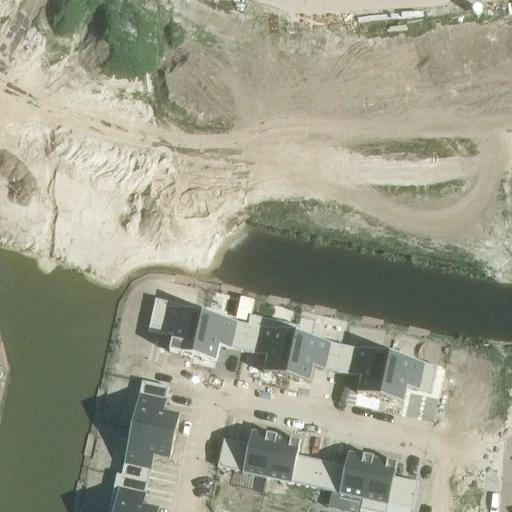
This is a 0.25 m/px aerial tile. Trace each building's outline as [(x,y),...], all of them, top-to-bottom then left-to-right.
[(75,7),(53,77),(68,81),(66,86),(94,94),(96,90),(113,95),(142,3),(132,0),(88,0),(85,10),(75,7)] [(511,32),(483,35),(488,81),(511,78),(511,32)] [(483,35),(444,39),(447,66),(460,65),(462,84),(488,81),(483,35)] [(418,42),(379,46),(384,92),(411,90),(409,71),(421,69),(418,42)] [(379,46),(341,50),(344,77),(356,76),(358,95),(384,92),(379,46)] [(156,300),(149,332),(173,338),(170,354),(193,359),(204,311),(156,300)] [(204,311),(193,359),(216,364),(220,348),(243,353),(251,317),(250,316),(248,326),(204,316),(204,311)] [(251,317),(243,353),(267,358),(263,375),(287,380),(296,336),(297,336),(299,327),(295,326),(295,327),(297,328),(295,336),(266,330),(269,320),(251,317)] [(296,336),(287,380),(310,385),(314,369),(337,374),(343,347),(297,336),(296,336)] [(343,347),(337,374),(361,379),(357,395),(381,400),(390,357),(343,347)] [(390,357),(381,400),(404,406),(407,389),(432,395),(438,367),(390,357)] [(142,382),(132,430),(175,440),(180,417),(164,413),(170,388),(142,382)] [(117,475),(117,476),(149,483),(154,460),(170,463),(175,440),(132,430),(122,476),(117,475)] [(224,441),(218,468),(267,479),(277,437),(252,432),(249,446),(224,441)] [(277,437),(267,479),(315,490),(322,463),(298,457),(301,443),(277,437)] [(322,463),(315,490),(363,500),(360,511),(362,511),(373,459),(349,453),(345,468),(322,463)] [(373,459),(362,511),(367,511),(386,511),(388,506),(413,511),(419,484),(394,479),(398,464),(373,459)] [(117,476),(108,511),(159,511),(160,510),(144,507),(149,483),(117,476)]
